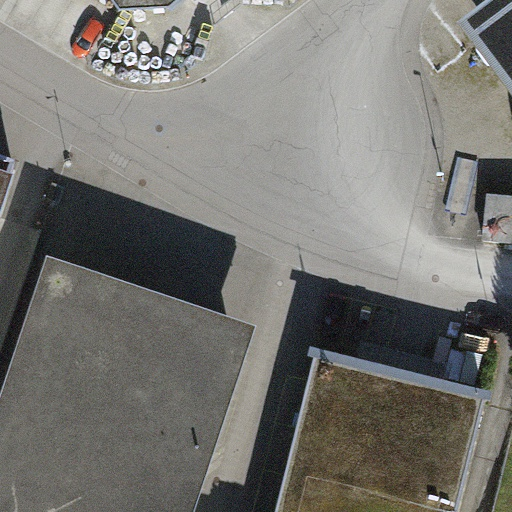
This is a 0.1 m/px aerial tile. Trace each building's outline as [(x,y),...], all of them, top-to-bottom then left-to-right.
[(511,7),(473,36),(511,88),(511,7)] [(0,211),(16,165),(0,159),(0,211)] [(511,199),(489,197),(485,241),(511,243),(511,199)] [(193,511),(253,342),(55,274),(0,434),(0,511),(193,511)] [(468,511),(495,404),(318,361),(280,511),(468,511)]
